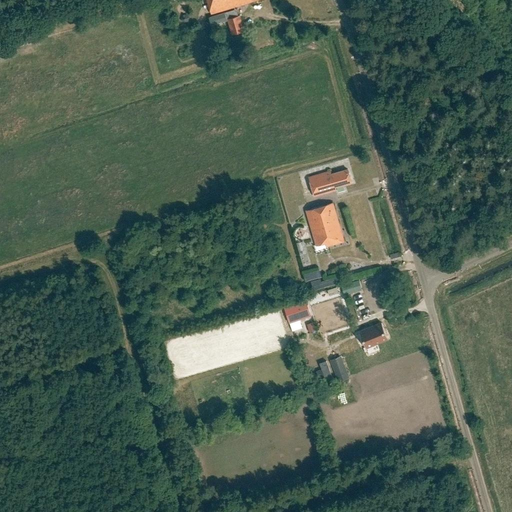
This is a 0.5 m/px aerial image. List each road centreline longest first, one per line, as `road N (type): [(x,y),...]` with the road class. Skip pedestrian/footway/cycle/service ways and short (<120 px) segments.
road 1 (track): [(187,511),(107,252),(0,286)]
road 2 (unclassified): [(426,285),(335,0)]
road 3 (unclassified): [(488,511),(426,285)]
road 4 (track): [(471,452),(256,511)]
road 5 (track): [(0,387),(131,346)]
